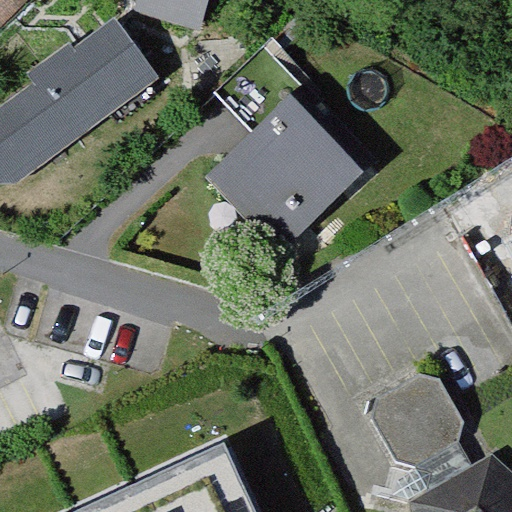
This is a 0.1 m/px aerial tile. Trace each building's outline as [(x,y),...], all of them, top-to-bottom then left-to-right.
[(218,0),(148,0),(143,18),(206,38),(218,0)] [(163,87),(123,34),(84,63),(78,55),(36,86),(42,94),(1,124),(40,177),(163,87)] [(377,164),(311,94),(213,187),(274,250),(303,222),(315,235),(351,201),(345,195),(377,164)] [(511,238),(498,249),(511,271),(511,238)] [(427,384),(384,409),(379,427),(405,472),(424,476),(437,498),(415,510),(415,511),(511,511),(511,476),(500,465),(480,476),(466,451),(471,431),(447,390),(427,384)] [(259,511),(233,454),(103,511),(259,511)]
